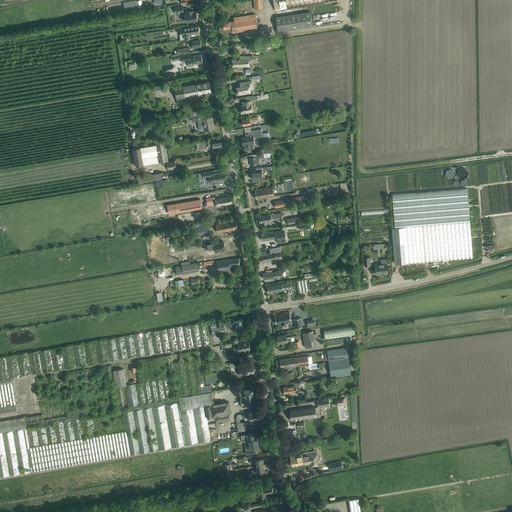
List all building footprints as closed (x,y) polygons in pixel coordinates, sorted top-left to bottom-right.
[(136,1),(123,3),(124,11),(124,12),(137,10),(137,8),(142,7),(141,0),(136,1)] [(254,0),(255,9),(263,8),(262,0),(254,0)] [(338,1),(337,0),(273,0),(275,11),(324,3),(338,1)] [(197,20),(196,12),(193,12),(193,10),(186,11),(186,13),(184,14),(186,22),(197,20)] [(310,11),(275,17),(278,32),(312,27),(310,11)] [(257,29),(254,14),(233,17),(234,21),(223,22),(224,29),(232,28),(233,33),(257,29)] [(199,32),(198,26),(180,29),(181,35),(183,35),(184,39),(190,39),(189,34),(199,32)] [(265,43),(249,45),(250,51),(266,50),(265,43)] [(178,54),(172,55),(172,60),(181,58),(182,63),(187,62),(188,67),(194,66),(193,64),(198,63),(202,62),(201,54),(196,55),(190,56),(189,52),(183,53),(178,54)] [(249,66),(249,59),(253,59),(253,56),(240,56),(241,59),(232,59),(232,66),(249,66)] [(250,92),(248,81),(247,82),(240,83),(241,83),(242,86),(236,87),(238,95),(250,92)] [(198,94),(211,91),(209,82),(174,88),(177,103),(199,99),(198,94)] [(252,111),(251,104),(250,100),(242,102),(242,105),(239,106),(241,113),(252,111)] [(214,129),(212,117),(203,119),(202,115),(203,115),(202,110),(190,112),(192,112),(193,117),(191,117),(192,121),(198,120),(200,131),(204,130),(204,131),(214,129)] [(253,117),(242,119),(243,125),(255,123),(254,122),(258,122),(257,116),(253,117)] [(254,142),(253,137),(262,136),(261,129),(247,132),(248,136),(246,136),(246,137),(241,138),(242,144),(243,144),(244,151),(254,149),(253,142),(254,142)] [(168,162),(165,144),(156,146),(156,144),(147,146),(146,143),(132,146),(136,166),(159,162),(166,161),(168,169),(176,167),(175,160),(168,162)] [(258,154),(249,155),(251,166),(259,164),(258,154)] [(468,174),(468,173),(468,172),(467,170),(466,169),(465,169),(463,168),(461,169),(460,170),(459,171),(458,173),(459,175),(459,176),(460,177),(461,178),(463,178),(465,178),(466,177),(467,176),(468,176),(468,175),(468,174)] [(456,174),(455,172),(454,171),(453,170),(452,169),(451,169),(450,169),(449,169),(447,170),(446,171),(446,172),(445,174),(446,176),(447,177),(447,178),(448,179),(449,179),(450,179),(452,179),(453,179),(454,178),(455,177),(455,176),(456,174)] [(262,173),(261,170),(252,171),(252,176),(251,176),(252,179),(253,179),(262,178),(265,177),(264,173),(262,173)] [(226,180),(225,172),(214,174),(214,171),(203,172),(204,178),(209,177),(210,182),(226,180)] [(160,172),(138,176),(139,183),(162,179),(160,172)] [(273,196),(272,188),(255,190),(256,199),(273,196)] [(467,189),(392,195),(394,227),(407,226),(422,225),(470,221),(467,189)] [(285,199),(274,201),(275,208),(302,203),(301,196),(285,199)] [(231,203),(230,197),(214,199),(214,197),(212,197),(206,198),(207,204),(213,203),(213,205),(215,204),(215,206),(231,203)] [(199,199),(167,205),(168,214),(200,208),(199,199)] [(278,220),(278,217),(282,216),(281,213),(259,217),(260,223),(278,220)] [(237,229),(236,220),(215,224),(217,233),(237,229)] [(470,221),(422,225),(425,261),(473,257),(472,252),(470,221)] [(208,234),(206,222),(195,224),(195,227),(198,226),(200,235),(208,234)] [(422,225),(407,226),(410,262),(425,261),(422,225)] [(394,227),(392,227),(395,263),(410,262),(407,226),(402,227),(394,227)] [(284,230),(281,230),(261,233),(262,240),(270,239),(275,238),(276,237),(277,243),(286,241),(284,230)] [(223,241),(204,244),(205,248),(205,250),(214,248),(215,252),(217,252),(218,254),(225,253),(225,250),(223,241)] [(282,259),(280,247),(269,249),(270,253),(266,253),(265,254),(267,259),(264,259),(265,262),(282,259)] [(230,266),(240,264),(239,258),(216,261),(218,272),(230,270),(230,266)] [(376,274),(383,273),(388,273),(387,264),(386,264),(386,259),(381,259),(381,264),(375,264),(375,269),(374,270),(375,272),(376,273),(376,272),(376,274)] [(199,271),(198,262),(189,264),(191,272),(199,271)] [(286,277),(285,270),(277,271),(277,272),(272,272),(263,273),(264,279),(275,277),(275,278),(281,277),(281,278),(286,277)] [(305,292),(303,280),(297,281),(299,293),(305,292)] [(292,288),(291,282),(282,283),(282,284),(267,286),(268,292),(279,290),(279,292),(283,291),(283,290),(292,288)] [(291,321),(289,312),(283,313),(283,314),(281,315),(281,314),(274,315),(276,324),(281,323),(281,325),(288,324),(287,321),(291,321)] [(224,327),(217,328),(218,328),(219,334),(225,333),(225,331),(229,330),(229,328),(228,325),(234,324),(234,326),(236,326),(237,329),(238,331),(242,330),(242,328),(244,328),(243,319),(233,321),(233,320),(227,322),(227,323),(224,323),(224,327)] [(179,348),(209,343),(206,323),(203,323),(179,326),(178,329),(181,328),(180,330),(177,330),(183,332),(183,329),(188,330),(189,330),(189,332),(185,333),(184,334),(182,334),(181,334),(181,336),(182,336),(191,338),(188,338),(187,338),(180,339),(179,342),(176,343),(176,345),(174,344),(173,346),(179,348)] [(355,335),(354,329),(353,324),(323,329),(325,340),(355,335)] [(282,335),(277,336),(278,343),(283,342),(283,344),(287,344),(286,341),(287,341),(291,340),(291,336),(287,337),(286,334),(282,335)] [(250,349),(249,342),(237,344),(238,354),(243,353),(243,350),(250,349)] [(351,374),(347,348),(327,351),(327,352),(325,353),(326,359),(328,359),(331,377),(338,376),(342,375),(351,374)] [(0,398),(8,397),(13,376),(25,375),(23,362),(18,367),(10,365),(9,371),(8,364),(13,357),(13,355),(0,357),(0,398)] [(307,355),(297,357),(279,359),(280,363),(279,364),(279,367),(280,367),(281,368),(308,364),(307,355)] [(254,373),(253,365),(238,366),(239,375),(254,373)] [(125,385),(123,368),(113,370),(115,387),(125,385)] [(214,372),(206,374),(208,384),(216,383),(214,372)] [(202,393),(211,391),(210,385),(201,386),(202,393)] [(300,391),(299,386),(296,386),(295,385),(283,387),(284,389),(283,389),(283,392),(284,392),(284,394),(300,391)] [(253,394),(252,388),(244,389),(244,391),(239,392),(240,397),(245,397),(248,396),(248,395),(254,394),(253,394)] [(255,403),(254,399),(255,399),(254,394),(248,395),(248,396),(245,397),(245,398),(240,399),(242,406),(247,406),(246,404),(249,403),(249,405),(251,404),(251,403),(255,403)] [(321,399),(318,399),(319,407),(325,406),(330,405),(329,398),(324,398),(321,399)] [(15,405),(0,407),(0,417),(17,415),(15,405)] [(316,416),(315,407),(295,410),(290,411),(291,420),(316,416)] [(258,419),(257,412),(253,413),(253,412),(248,412),(248,413),(243,413),(244,417),(249,416),(251,424),(256,424),(255,419),(258,419)] [(240,425),(237,426),(238,431),(246,430),(245,422),(240,423),(240,425)] [(255,432),(241,435),(242,441),(244,441),(248,440),(250,448),(246,449),(247,454),(257,452),(256,448),(258,447),(257,438),(256,438),(255,432)] [(222,444),(225,456),(231,454),(228,443),(222,444)] [(319,465),(317,452),(290,457),(292,466),(310,463),(311,466),(319,465)] [(342,468),(341,461),(329,463),(331,470),(342,468)] [(264,471),(263,465),(255,466),(256,469),(252,470),(252,474),(257,473),(257,472),(264,471)] [(272,492),(272,491),(273,491),(272,488),(271,488),(271,486),(258,489),(259,498),(265,497),(265,494),(272,492)] [(360,511),(359,498),(349,500),(350,511),(360,511)]
